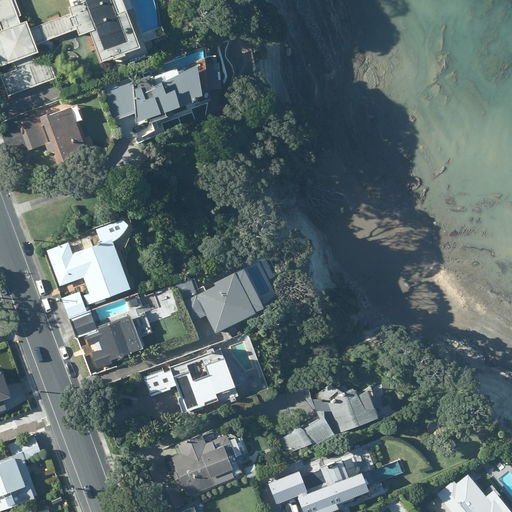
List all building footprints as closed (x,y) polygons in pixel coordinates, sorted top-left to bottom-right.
[(23,0),(0,0),(0,85),(6,100),(58,80),(43,41),(78,27),(81,33),(91,29),(106,67),(168,42),(162,27),(158,29),(140,36),(125,0),(65,0),(69,9),(33,23),(23,0)] [(150,77),(104,92),(115,124),(135,117),(138,124),(198,102),(197,99),(203,97),(198,66),(154,87),(150,77)] [(91,152),(74,104),(20,122),(30,151),(48,145),(54,165),(91,152)] [(69,243),(50,251),(62,279),(83,276),(89,291),(64,301),(71,319),(90,311),(136,292),(115,242),(124,235),(129,229),(130,222),(127,214),(93,228),(100,245),(74,256),(69,243)] [(265,309),(243,268),(214,284),(216,287),(198,296),(191,279),(176,286),(192,322),(206,316),(216,335),(265,309)] [(90,311),(71,319),(78,338),(84,336),(97,370),(145,352),(131,315),(97,328),(90,311)] [(225,359),(206,366),(209,376),(193,381),(190,372),(173,378),(177,387),(181,398),(178,399),(183,414),(187,413),(219,401),(217,395),(236,388),(225,359)] [(378,406),(371,387),(357,393),(353,387),(343,391),(342,389),(337,391),(339,395),(335,398),(332,401),(328,401),(322,401),(321,398),(312,398),(311,397),(304,397),(294,389),(270,400),(284,432),(280,435),(282,438),(278,440),(286,454),(312,445),(313,447),(318,445),(342,429),(343,431),(377,417),(374,407),(378,406)] [(242,472),(227,434),(206,442),(202,433),(176,443),(178,447),(175,448),(178,454),(170,457),(171,460),(168,462),(179,489),(183,487),(187,497),(235,477),(234,475),(242,472)] [(11,455),(0,459),(0,510),(38,497),(25,460),(41,454),(34,435),(7,445),(11,455)] [(496,452),(482,463),(489,472),(493,468),(501,479),(511,470),(496,452)] [(298,470),(268,482),(276,503),(296,495),(302,511),(328,511),(339,508),(337,503),(369,490),(361,471),(348,476),(339,454),(323,461),(321,457),(297,466),(298,470)] [(256,462),(241,467),(244,476),(246,481),(260,476),(256,462)] [(511,511),(492,489),(485,495),(474,482),(476,481),(469,473),(467,474),(456,483),(453,479),(436,494),(451,511),(511,511)]
